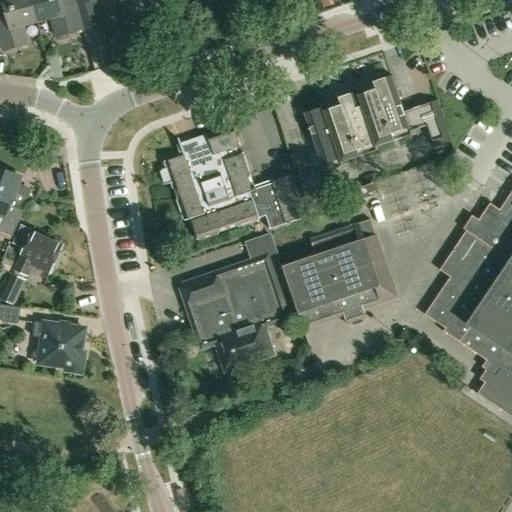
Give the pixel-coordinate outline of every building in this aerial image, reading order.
[(3,0),(8,16),(0,17),(0,36),(4,51),(28,45),(24,26),(38,22),(31,0),(3,0)] [(31,0),(38,22),(50,19),(55,37),(83,30),(76,5),(74,0),(31,0)] [(163,3),(152,6),(155,17),(166,14),(163,3)] [(397,90),(392,76),(355,88),(356,92),(320,104),(321,108),(303,114),(323,173),(342,167),(341,163),(377,151),(376,147),(412,135),(397,90)] [(437,100),(420,105),(434,147),(451,142),(437,100)] [(239,147),(233,128),(179,146),(183,156),(164,162),(166,169),(160,171),(164,184),(170,182),(183,220),(191,218),(198,241),(266,219),(270,231),(306,218),(292,176),(272,183),(273,184),(256,190),(255,188),(254,188),(242,153),(238,155),(235,148),(239,147)] [(0,216),(4,218),(0,228),(0,231),(12,237),(23,211),(10,205),(21,177),(0,168),(0,216)] [(352,203),(380,194),(376,182),(349,191),(352,203)] [(511,190),(499,209),(487,201),(468,230),(467,230),(440,270),(450,277),(425,315),(445,328),(443,331),(487,360),(482,367),(486,370),(480,378),(485,382),(477,393),(511,416),(511,190)] [(375,235),(370,219),(358,223),(359,224),(364,239),(375,235)] [(315,255),(282,266),(303,329),(343,315),(346,324),(365,317),(363,308),(397,297),(376,234),(375,235),(364,239),(359,224),(358,223),(310,240),(315,255)] [(33,279),(38,268),(49,274),(63,245),(32,230),(13,270),(33,279)] [(215,344),(225,371),(273,354),(264,327),(291,318),(269,255),(184,284),(190,301),(186,302),(202,349),(215,344)] [(11,273),(0,296),(0,298),(14,305),(25,280),(11,273)] [(21,307),(0,304),(0,320),(19,323),(21,307)] [(82,373),(85,351),(82,351),(85,328),(35,321),(33,337),(42,338),(38,363),(65,367),(64,371),(82,373)]
